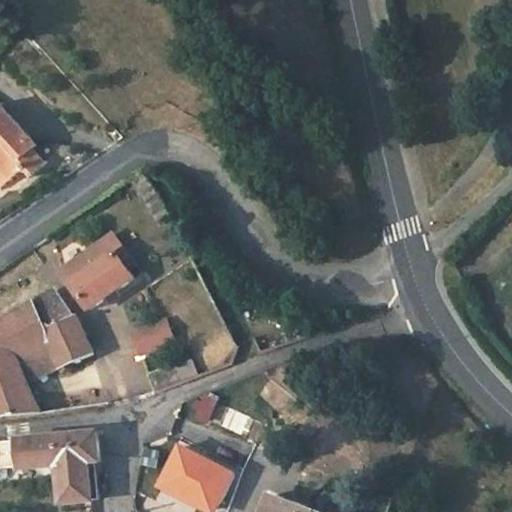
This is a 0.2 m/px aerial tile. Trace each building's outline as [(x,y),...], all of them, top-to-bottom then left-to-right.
[(0,106),(0,170),(11,183),(25,170),(31,177),(46,164),(34,151),(38,147),(1,106),(0,106)] [(0,170),(0,188),(1,191),(11,183),(0,170)] [(159,225),(172,218),(144,174),(132,182),(159,225)] [(129,257),(114,236),(62,272),(91,312),(134,280),(122,262),(129,257)] [(31,300),(34,303),(51,345),(61,370),(94,356),(94,355),(77,318),(72,320),(47,288),(31,300)] [(51,345),(34,303),(15,315),(34,353),(51,345)] [(20,360),(34,353),(15,315),(0,323),(0,418),(41,414),(29,384),(20,360)] [(134,336),(141,356),(176,343),(169,323),(134,336)] [(29,384),(61,370),(51,345),(34,353),(20,360),(29,384)] [(157,395),(185,384),(177,365),(149,376),(157,395)] [(90,464),(101,463),(99,450),(98,435),(0,444),(0,471),(59,466),(62,505),(94,502),(90,464)] [(219,510),(237,475),(182,447),(164,482),(219,510)] [(217,511),(219,510),(164,482),(161,487),(210,511),(217,511)] [(306,511),(271,498),(265,511),(306,511)]
